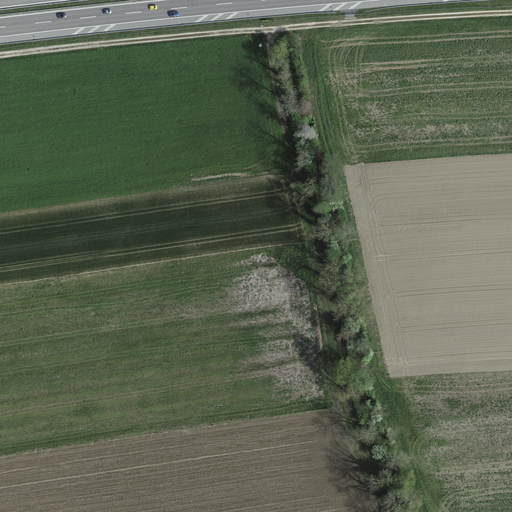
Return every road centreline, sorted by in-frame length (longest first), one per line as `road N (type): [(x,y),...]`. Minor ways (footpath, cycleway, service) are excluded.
road 1 (track): [(0,54),(511,11)]
road 2 (motorway): [(0,27),(266,0)]
